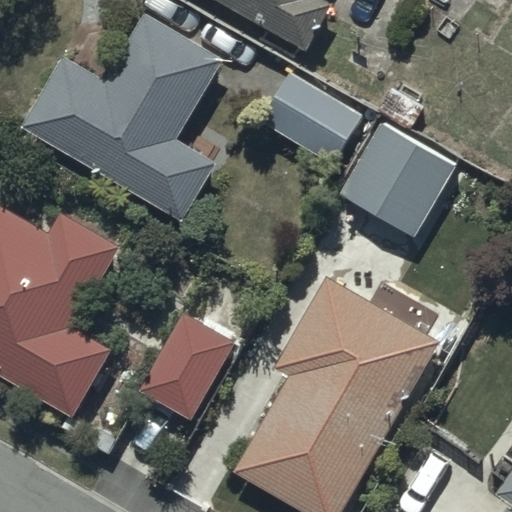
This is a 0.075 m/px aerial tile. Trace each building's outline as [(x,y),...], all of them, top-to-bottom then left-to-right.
[(245,0),(313,40),(336,0),(245,0)] [(228,49),(149,1),(107,70),(66,46),(26,112),(187,209),(222,152),(181,127),(228,49)] [(297,61),(267,112),(338,154),(368,103),(297,61)] [(415,223),(458,147),(383,105),(340,181),(415,223)] [(58,220),(0,187),(0,357),(84,404),(122,336),(83,313),(128,233),(69,200),(58,220)] [(339,511),(444,329),(331,265),(279,356),(295,366),(240,462),(328,511),(339,511)] [(191,301),(144,378),(196,410),(243,333),(191,301)] [(511,511),(511,442),(497,464),(510,474),(504,482),(511,487),(511,499),(501,511),(511,511)]
